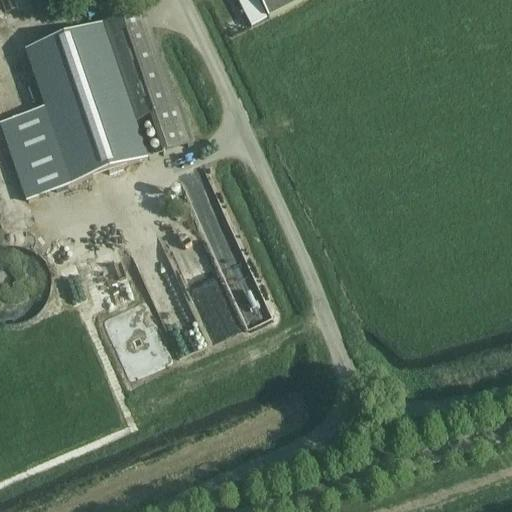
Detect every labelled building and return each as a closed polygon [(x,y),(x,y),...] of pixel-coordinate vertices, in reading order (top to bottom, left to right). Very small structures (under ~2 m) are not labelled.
[(0,0),(0,20),(31,9),(27,0),(0,0)] [(236,0),(251,29),(265,22),(253,0),(236,0)] [(309,0),(257,0),(268,21),(309,0)] [(148,163),(135,126),(151,121),(163,157),(193,147),(180,109),(172,112),(139,15),(26,54),(46,111),(1,126),(28,204),(148,163)] [(197,243),(174,254),(185,279),(209,268),(197,243)]
